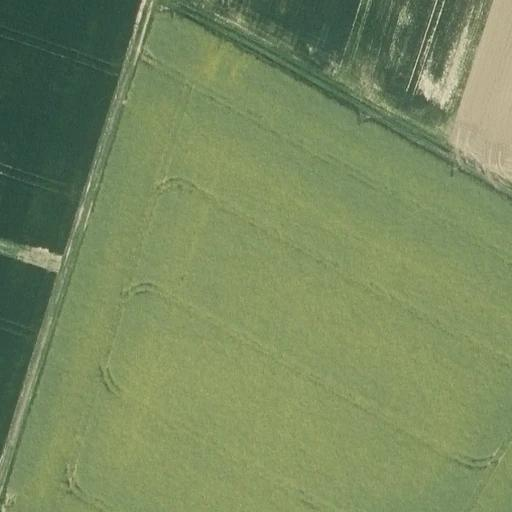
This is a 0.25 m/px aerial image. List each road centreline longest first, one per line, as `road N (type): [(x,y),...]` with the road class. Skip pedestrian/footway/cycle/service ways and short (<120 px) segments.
road 1 (track): [(0,488),(152,0)]
road 2 (track): [(511,191),(169,0)]
